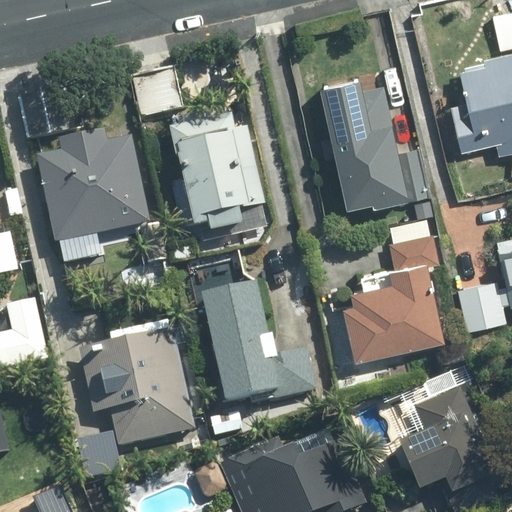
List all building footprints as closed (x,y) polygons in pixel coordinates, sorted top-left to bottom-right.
[(511,45),(511,11),(495,15),(501,48),(511,45)] [(511,149),(511,51),(488,57),(489,64),(465,69),(472,100),(455,104),(465,148),(499,139),(502,152),(511,149)] [(174,67),(133,76),(141,115),(182,106),(174,67)] [(408,184),(384,79),(363,84),(360,72),(320,81),(348,206),(378,199),(379,202),(407,196),(404,185),(408,184)] [(63,90),(20,97),(27,138),(70,130),(63,90)] [(266,203),(248,127),(236,131),(232,114),(200,121),(173,127),(180,158),(182,157),(192,196),(179,199),(186,227),(212,221),(213,229),(245,222),(242,209),(266,203)] [(150,221),(132,136),(108,141),(106,130),(61,139),(64,150),(43,155),(65,261),(95,254),(91,233),(150,221)] [(169,258),(162,223),(142,228),(150,262),(169,258)] [(0,272),(17,269),(10,234),(0,236),(0,272)] [(439,261),(434,234),(393,242),(398,265),(395,267),(397,280),(355,289),(358,302),(350,303),(360,354),(446,335),(430,263),(439,261)] [(511,237),(500,240),(510,285),(499,287),(498,281),(460,290),(466,317),(503,309),(501,302),(511,299),(511,237)] [(258,284),(206,295),(229,399),(280,388),(281,396),(318,388),(309,348),(275,356),(258,284)] [(0,366),(48,357),(36,299),(9,305),(14,331),(0,333),(0,366)] [(194,427),(173,329),(83,348),(97,411),(113,407),(121,443),(194,427)] [(428,432),(404,442),(424,489),(443,482),(456,511),(463,511),(499,497),(482,457),(491,453),(462,388),(418,407),(428,432)] [(0,403),(0,452),(10,450),(0,403)] [(236,410),(207,419),(213,440),(243,431),(236,410)] [(113,434),(80,442),(88,479),(122,470),(113,434)] [(188,438),(169,445),(172,454),(192,448),(188,438)] [(279,439),(224,464),(244,511),(348,511),(369,503),(342,441),(302,458),(297,445),(284,451),(279,439)] [(216,466),(194,475),(204,500),(226,491),(216,466)]
